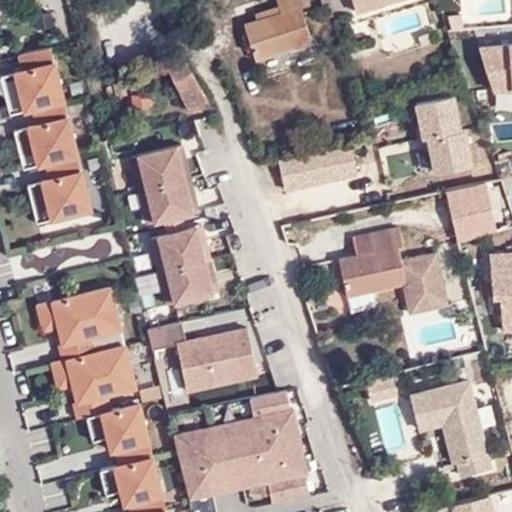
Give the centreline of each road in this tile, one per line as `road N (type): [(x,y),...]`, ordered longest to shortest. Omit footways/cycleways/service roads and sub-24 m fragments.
road 1 (residential): [(368,511),(229,135)]
road 2 (residential): [(0,378),(32,511)]
